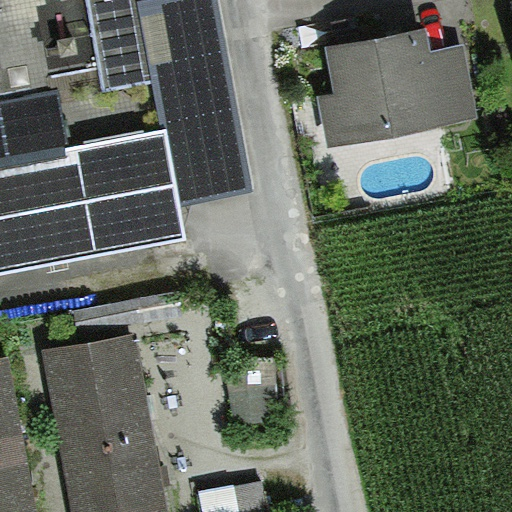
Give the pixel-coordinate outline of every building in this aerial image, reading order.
[(181,207),(252,191),(217,0),(143,0),(141,1),(141,0),(0,0),(0,271),(189,239),(181,207)] [(329,139),(478,113),(465,39),(430,45),(425,19),(326,36),(335,86),(320,88),(329,139)] [(183,315),(178,291),(74,311),(79,335),(183,315)] [(133,335),(42,352),(72,511),(168,511),(164,486),(159,468),(133,335)] [(37,511),(10,355),(0,356),(0,511),(37,511)] [(166,466),(159,468),(164,486),(171,484),(166,466)] [(282,511),(276,478),(199,491),(202,511),(282,511)]
